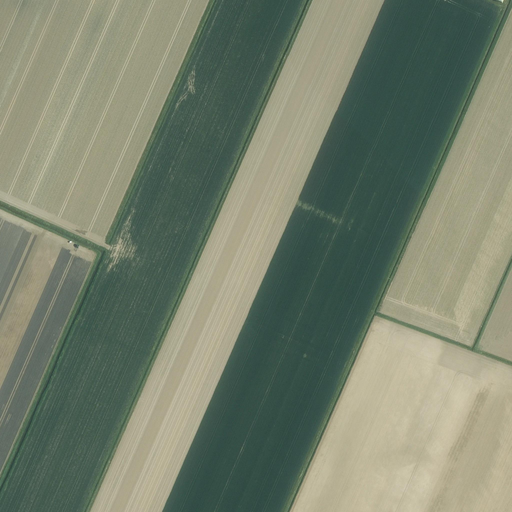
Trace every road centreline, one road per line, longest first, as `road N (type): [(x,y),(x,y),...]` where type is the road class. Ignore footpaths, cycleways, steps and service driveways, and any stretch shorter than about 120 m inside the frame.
road 1 (track): [(88,511),(310,0)]
road 2 (track): [(290,511),(375,317),(511,368)]
road 3 (track): [(211,0),(104,245)]
road 4 (track): [(0,197),(114,250)]
